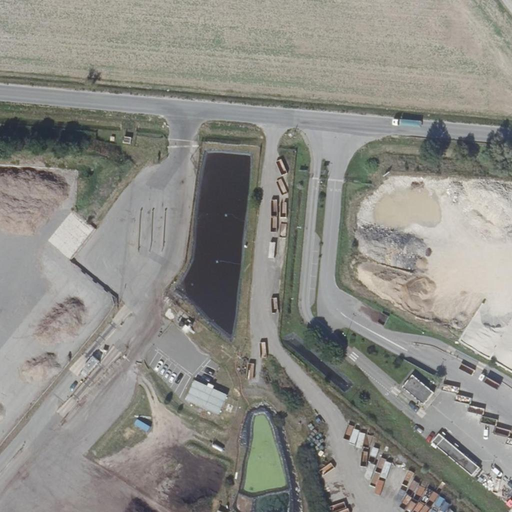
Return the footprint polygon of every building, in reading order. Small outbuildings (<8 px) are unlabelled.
[(221,348),(214,357),(226,366),(233,356),(221,348)] [(414,374),(404,387),(426,403),(436,391),(414,374)] [(220,414),(229,393),(196,379),(187,399),(220,414)] [(473,475),(481,466),(441,432),(434,441),(473,475)] [(420,511),(447,511),(450,510),(399,465),(385,481),(420,511)] [(358,504),(347,468),(321,475),(332,511),(358,504)]
